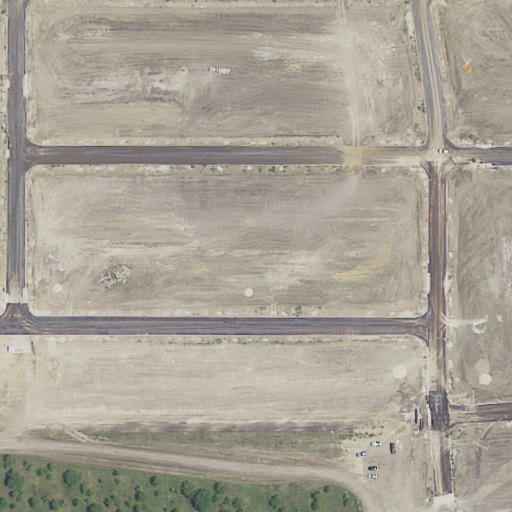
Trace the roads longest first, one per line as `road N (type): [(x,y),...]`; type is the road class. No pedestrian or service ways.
road 1 (residential): [(511,154),(16,153)]
road 2 (residential): [(0,324),(435,327)]
road 3 (residential): [(435,327),(438,154),(421,0)]
road 4 (residential): [(16,324),(15,0)]
road 5 (residential): [(435,327),(443,511)]
